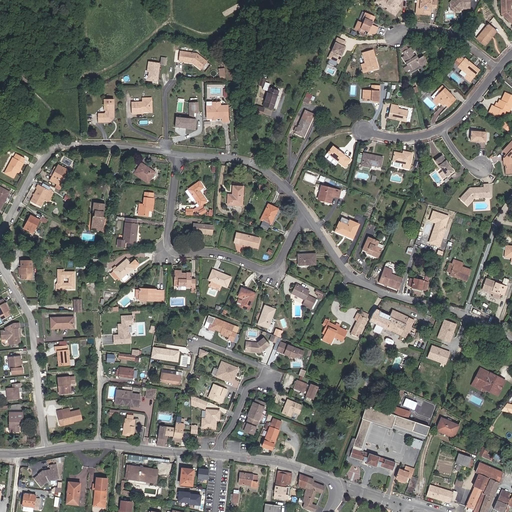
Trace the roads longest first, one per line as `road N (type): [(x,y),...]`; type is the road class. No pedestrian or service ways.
road 1 (residential): [(179,151),(171,251),(213,252),(270,270),(307,215)]
road 2 (residential): [(307,215),(361,283),(511,339)]
road 3 (residential): [(0,236),(55,147),(179,151)]
road 4 (residential): [(44,450),(32,323),(0,260)]
road 5 (secondary): [(219,454),(99,443),(44,450)]
road 6 (residential): [(179,151),(258,164),(307,215)]
